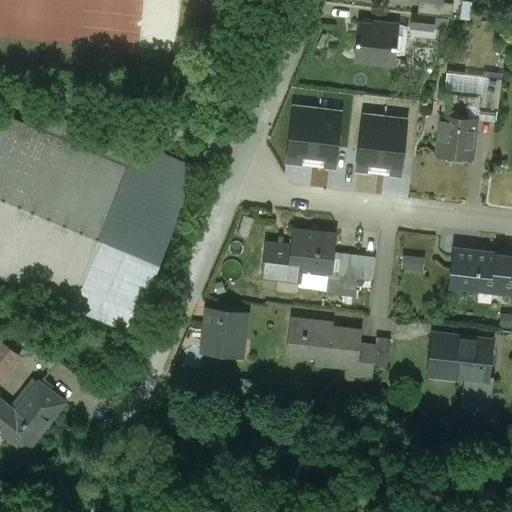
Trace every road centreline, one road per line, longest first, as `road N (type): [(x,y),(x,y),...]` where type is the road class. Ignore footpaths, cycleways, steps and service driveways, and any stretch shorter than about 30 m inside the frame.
road 1 (residential): [(235,180),(277,195),(511,223)]
road 2 (residential): [(135,429),(235,180)]
road 3 (residential): [(235,180),(308,0)]
